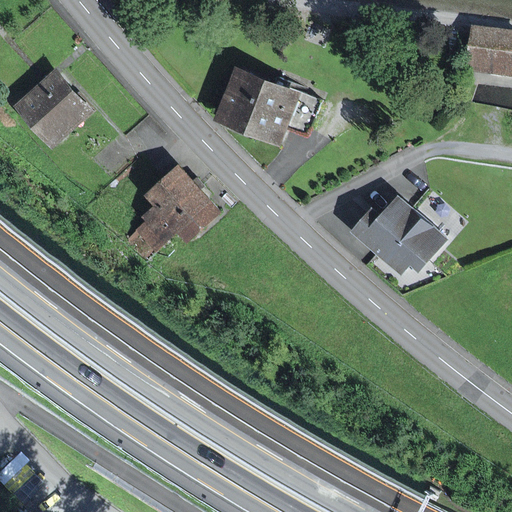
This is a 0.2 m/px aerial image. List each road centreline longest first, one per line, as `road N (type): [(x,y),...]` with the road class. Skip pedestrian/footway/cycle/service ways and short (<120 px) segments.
road 1 (tertiary): [(77,0),(291,231),(511,413)]
road 2 (motorway): [(372,511),(245,439),(0,263)]
road 3 (motorway): [(0,321),(281,511)]
road 4 (track): [(112,511),(0,415)]
